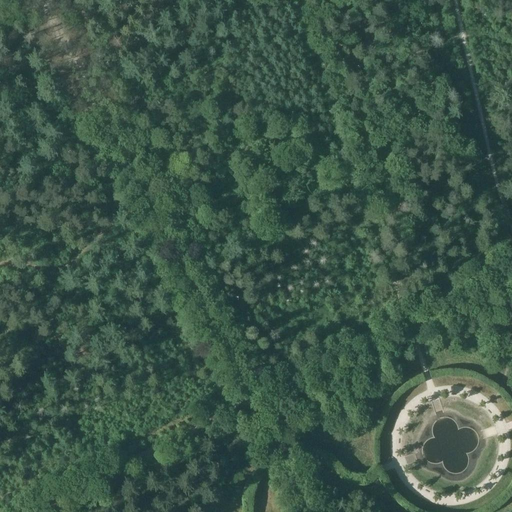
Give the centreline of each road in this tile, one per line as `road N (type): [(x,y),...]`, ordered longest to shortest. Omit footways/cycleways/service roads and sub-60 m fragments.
road 1 (track): [(54,0),(280,460)]
road 2 (track): [(405,313),(36,511)]
road 3 (track): [(301,0),(432,394)]
road 4 (track): [(455,0),(511,258)]
road 5 (track): [(357,166),(326,171),(247,153),(137,181)]
road 6 (track): [(405,313),(511,256)]
